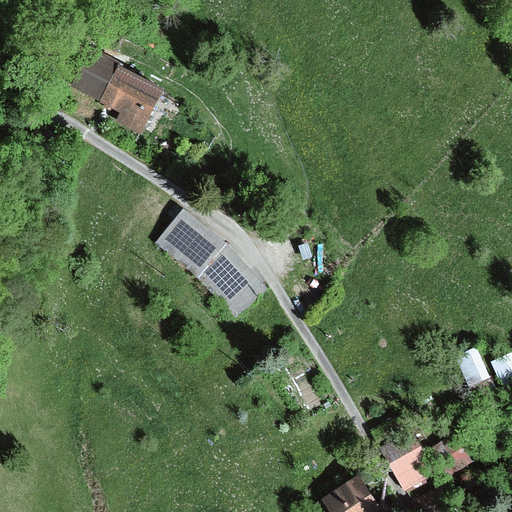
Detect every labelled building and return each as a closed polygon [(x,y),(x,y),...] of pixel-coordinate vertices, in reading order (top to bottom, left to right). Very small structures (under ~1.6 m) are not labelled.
[(102,98),(123,60),(95,44),(74,82),(102,98)] [(168,83),(123,60),(102,98),(123,109),(118,119),(142,132),(168,83)] [(52,73),(29,78),(34,100),(58,94),(52,73)] [(185,207),(157,242),(199,276),(236,317),(269,287),(228,241),(185,207)] [(477,345),(457,354),(471,384),(491,375),(477,345)] [(511,351),(494,360),(509,393),(511,391),(511,351)] [(509,417),(496,384),(477,392),(489,424),(509,417)] [(407,411),(372,431),(404,489),(439,469),(407,411)] [(458,430),(434,446),(451,474),(476,459),(458,430)] [(362,469),(325,497),(336,511),(377,511),(388,504),(362,469)] [(445,483),(413,499),(419,511),(459,511),(460,511),(445,483)]
